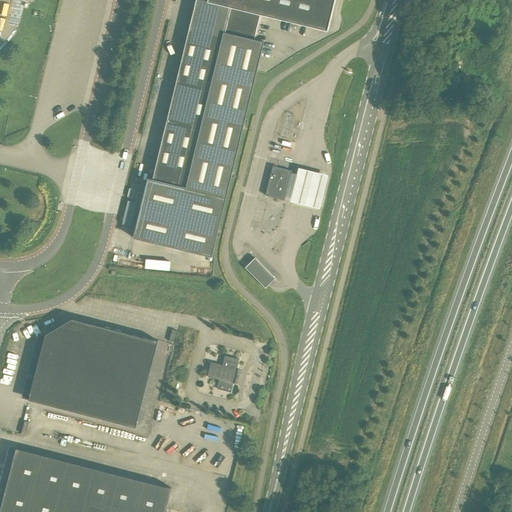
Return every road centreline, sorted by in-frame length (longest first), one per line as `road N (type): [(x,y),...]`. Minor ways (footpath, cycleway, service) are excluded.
road 1 (tertiary): [(269,511),(397,0)]
road 2 (unclassified): [(0,310),(40,309),(89,274),(162,0)]
road 3 (trunk): [(511,157),(386,511)]
road 4 (trunk): [(407,511),(511,216)]
road 5 (unclassified): [(119,0),(61,236),(41,258),(8,268)]
road 6 (secondary): [(511,351),(457,511)]
